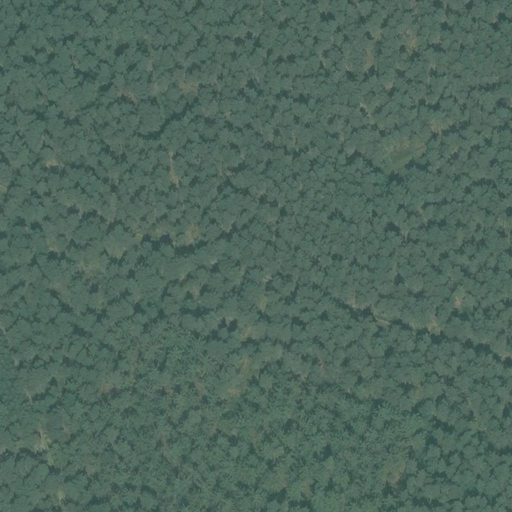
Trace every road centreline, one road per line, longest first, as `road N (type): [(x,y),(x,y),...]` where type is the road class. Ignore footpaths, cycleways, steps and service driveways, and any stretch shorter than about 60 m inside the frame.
road 1 (track): [(86,218),(511,373)]
road 2 (track): [(476,360),(314,0)]
road 3 (track): [(186,254),(511,108)]
road 4 (track): [(289,0),(34,122)]
road 5 (track): [(511,461),(246,371)]
road 6 (track): [(65,511),(0,320)]
road 7 (track): [(287,511),(254,500),(235,412),(246,371)]
